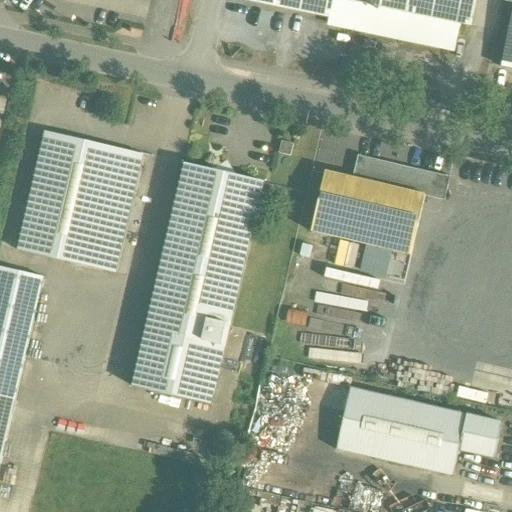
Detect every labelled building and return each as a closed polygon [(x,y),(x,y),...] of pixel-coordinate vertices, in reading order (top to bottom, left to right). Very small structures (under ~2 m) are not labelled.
[(476,0),(250,0),(330,16),(333,0),(351,0),(471,25),(476,0)] [(511,10),(502,63),(511,64),(511,10)] [(144,155),(46,132),(18,251),(117,274),(144,155)] [(294,145),(282,142),(280,153),(291,156),(294,145)] [(353,179),(425,197),(445,202),(450,178),(358,157),(353,179)] [(205,170),(185,165),(133,387),(213,405),(265,184),(245,179),(235,176),(227,163),(215,171),(205,169),(205,170)] [(353,179),(325,173),(312,232),(411,256),(425,197),(353,179)] [(44,278),(0,267),(0,398),(15,402),(44,278)] [(468,415),(351,389),(338,450),(454,477),(460,452),(468,415)] [(0,398),(0,463),(15,402),(0,398)] [(504,424),(468,415),(460,452),(496,459),(504,424)]
